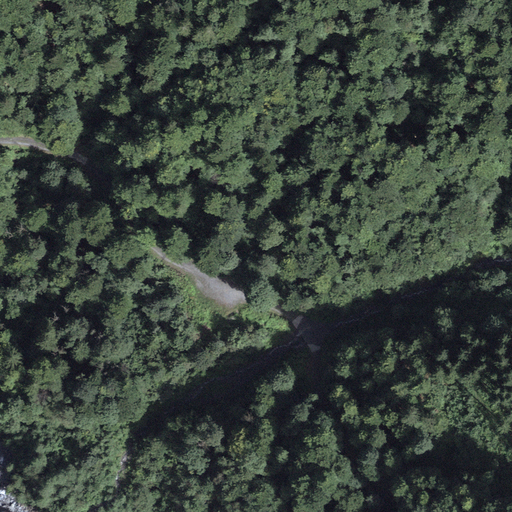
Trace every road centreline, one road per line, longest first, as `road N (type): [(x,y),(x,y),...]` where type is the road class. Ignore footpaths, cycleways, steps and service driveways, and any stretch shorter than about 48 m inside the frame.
road 1 (track): [(66,153),(83,160),(163,255),(286,311),(313,347),(314,369)]
road 2 (track): [(314,369),(350,448),(403,511)]
